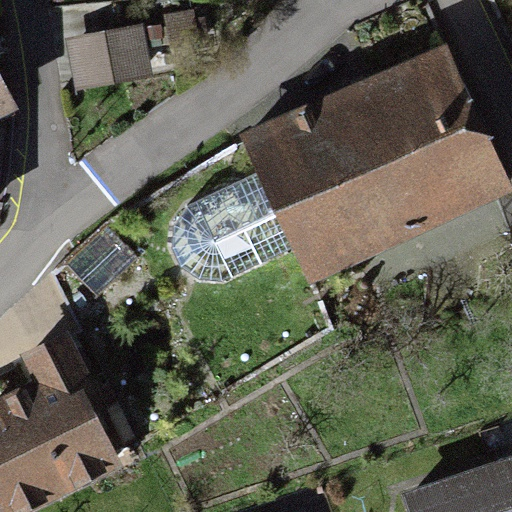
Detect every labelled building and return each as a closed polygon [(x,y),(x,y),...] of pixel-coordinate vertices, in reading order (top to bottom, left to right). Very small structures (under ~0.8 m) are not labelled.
[(146,21),(70,33),(77,80),(153,68),(146,21)] [(511,173),(455,39),(250,126),(308,263),(511,176),(511,173)] [(0,208),(5,206),(0,195),(0,105),(23,95),(0,48),(0,208)] [(47,374),(0,392),(0,499),(4,509),(127,460),(74,327),(34,343),(47,374)] [(511,511),(511,454),(418,482),(426,511),(511,511)]
